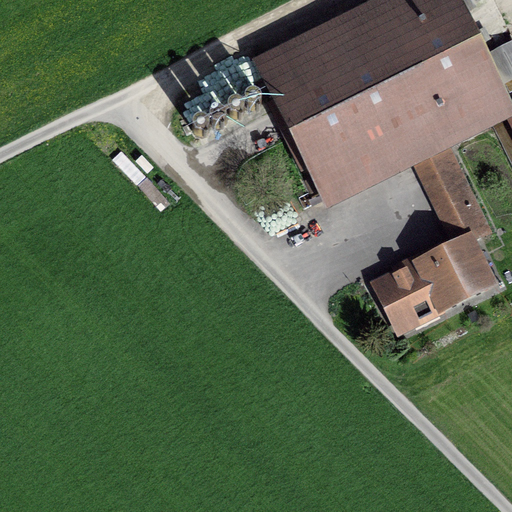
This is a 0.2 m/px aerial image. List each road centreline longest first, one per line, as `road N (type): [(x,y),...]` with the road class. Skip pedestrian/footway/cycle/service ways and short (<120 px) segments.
road 1 (track): [(511,504),(108,102)]
road 2 (residential): [(0,155),(312,0)]
